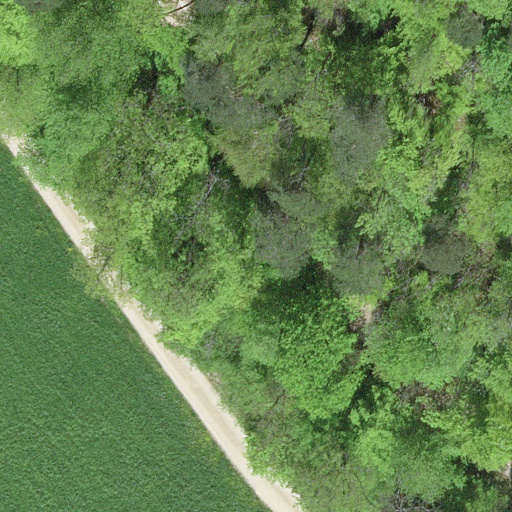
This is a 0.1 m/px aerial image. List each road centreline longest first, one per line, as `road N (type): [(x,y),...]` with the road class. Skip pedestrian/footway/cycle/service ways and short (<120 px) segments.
road 1 (track): [(177,0),(411,383),(460,438),(511,464)]
road 2 (track): [(310,511),(0,89)]
